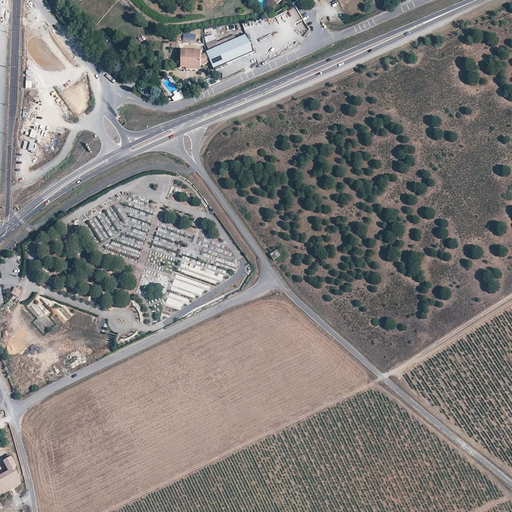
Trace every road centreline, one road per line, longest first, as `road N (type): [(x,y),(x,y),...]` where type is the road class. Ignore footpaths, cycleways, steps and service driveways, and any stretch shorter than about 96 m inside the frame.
road 1 (track): [(104,511),(363,389),(511,297)]
road 2 (unclassified): [(107,93),(176,104),(421,0)]
road 3 (tertiary): [(511,487),(277,280)]
road 4 (secondary): [(462,5),(181,122)]
road 5 (unclassified): [(9,411),(277,280)]
road 6 (secondary): [(204,122),(462,5)]
road 7 (secondary): [(0,240),(117,161)]
road 8 (tertiary): [(277,280),(198,165)]
road 9 (secondary): [(113,152),(0,231)]
road 10 (unclassified): [(0,2),(0,133)]
road 11 (unclassified): [(32,0),(102,74),(107,93)]
